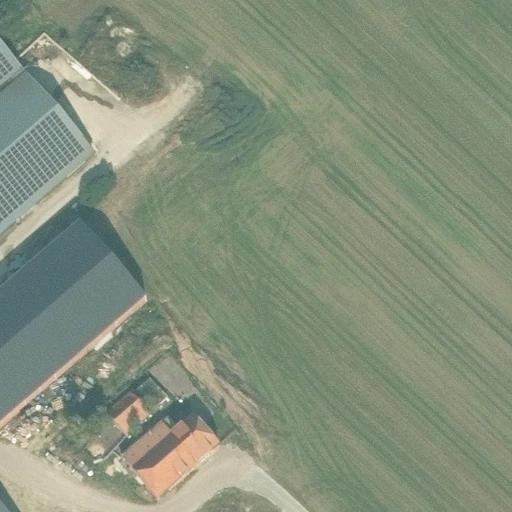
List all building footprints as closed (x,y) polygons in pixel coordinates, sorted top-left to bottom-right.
[(0,240),(97,157),(0,46),(0,240)] [(0,429),(146,303),(78,228),(0,296),(0,429)] [(155,412),(168,398),(150,381),(137,395),(155,412)] [(125,438),(150,416),(129,395),(106,415),(125,438)] [(157,505),(220,449),(193,418),(178,431),(168,419),(120,461),(157,505)]
